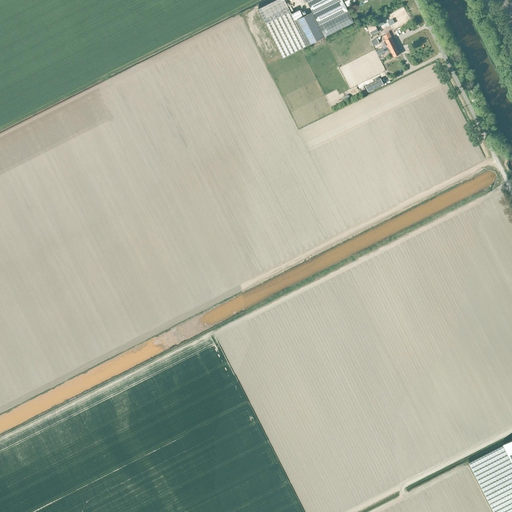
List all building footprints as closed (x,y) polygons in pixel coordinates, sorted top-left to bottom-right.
[(284,0),(273,0),(258,8),(283,58),(307,46),(295,20),(302,16),(299,10),(291,14),(284,0)] [(306,0),(312,12),(311,12),(324,37),(353,22),(344,3),(350,0),(306,0)] [(307,46),(324,37),(311,12),(295,20),(307,46)] [(371,35),(378,31),(375,24),(368,28),(371,35)] [(389,31),(383,34),(386,40),(389,45),(394,43),(392,37),(391,37),(389,31)] [(400,53),(394,43),(389,45),(376,52),(378,56),(390,50),(393,56),(400,53)] [(365,86),(368,92),(383,84),(380,78),(365,86)] [(511,511),(511,461),(503,445),(469,462),(493,511),(511,511)]
